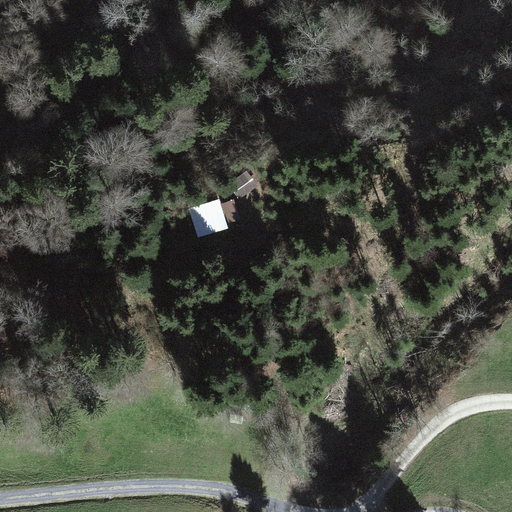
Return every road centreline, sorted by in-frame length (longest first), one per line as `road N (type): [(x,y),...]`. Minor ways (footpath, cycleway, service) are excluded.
road 1 (track): [(256,511),(174,487),(0,508)]
road 2 (track): [(511,407),(442,420),(371,511)]
